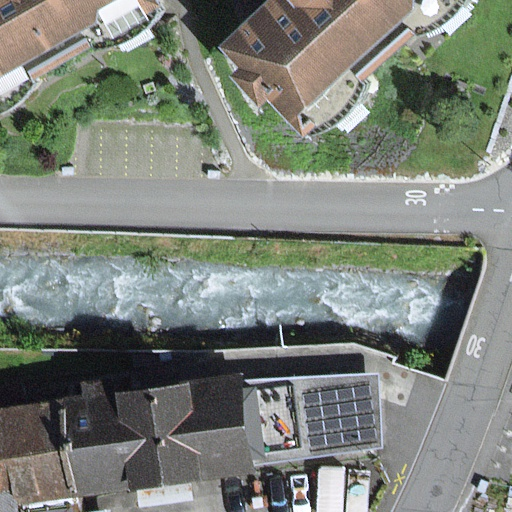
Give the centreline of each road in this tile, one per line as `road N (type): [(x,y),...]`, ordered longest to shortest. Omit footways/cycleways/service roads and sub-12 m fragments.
road 1 (residential): [(511,213),(0,206)]
road 2 (residential): [(511,274),(421,511)]
